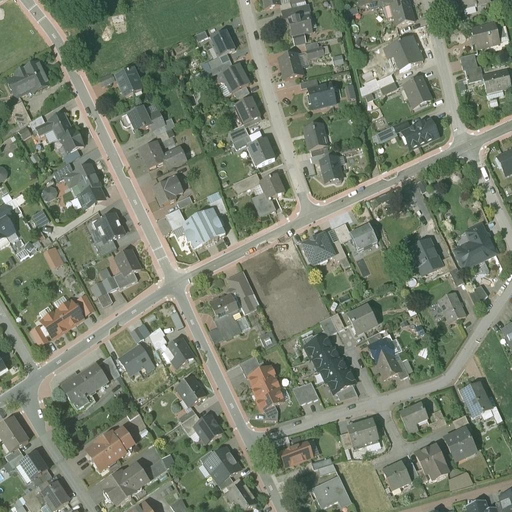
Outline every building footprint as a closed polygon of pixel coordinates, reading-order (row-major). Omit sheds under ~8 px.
[(277,0),(262,0),(265,12),(280,9),(280,8),(278,8),(276,2),(278,1),(277,0)] [(392,0),(387,0),(381,2),(383,9),(382,9),(383,10),(384,10),(391,8),(391,7),(394,6),(392,0)] [(462,0),(465,10),(474,8),(475,9),(476,9),(476,7),(488,4),(486,0),(462,0)] [(381,2),(368,5),(370,12),(382,9),(383,9),(381,2)] [(394,6),(391,7),(391,8),(394,19),(396,29),(414,25),(408,3),(394,6)] [(291,11),(281,13),(283,21),(310,15),(308,7),(291,11)] [(391,8),(384,10),(387,21),(394,19),(391,8)] [(110,14),(113,24),(125,21),(123,11),(110,14)] [(308,18),(288,23),(292,40),(303,37),(312,35),(308,18)] [(500,26),(494,27),(497,38),(504,36),(502,30),(503,30),(502,25),(500,25),(500,26)] [(494,27),(471,33),(476,52),(499,46),(497,38),(494,27)] [(205,33),(195,38),(198,44),(208,40),(205,33)] [(226,35),(211,42),(220,59),(220,60),(235,53),(226,35)] [(303,37),(292,40),(294,48),(305,45),(303,37)] [(411,39),(384,52),(389,62),(393,60),(399,74),(395,76),(395,77),(422,64),(411,39)] [(317,44),(304,47),(306,53),(318,50),(317,44)] [(318,50),(306,53),(308,61),(323,57),(321,49),(318,50)] [(296,56),(278,61),(284,83),(302,78),(296,56)] [(334,59),(336,67),(345,65),(342,57),(334,59)] [(474,57),(459,60),(462,74),(465,73),(477,70),(474,57)] [(220,59),(207,65),(210,72),(216,69),(223,66),(220,60),(220,59)] [(223,66),(216,69),(219,76),(221,78),(233,71),(230,63),(223,66)] [(38,65),(22,73),(17,75),(16,78),(17,80),(10,84),(18,100),(32,93),(33,96),(50,88),(38,65)] [(210,72),(205,74),(208,81),(219,76),(216,69),(210,72)] [(233,71),(221,78),(221,79),(223,78),(227,84),(233,96),(231,97),(233,96),(246,89),(249,88),(238,69),(233,71)] [(477,70),(465,73),(468,86),(483,82),(483,79),(481,69),(477,70)] [(133,73),(117,80),(125,100),(142,93),(133,73)] [(483,79),(483,82),(487,97),(511,91),(507,73),(483,79)] [(111,76),(99,82),(102,90),(112,85),(113,82),(111,76)] [(221,79),(221,78),(219,79),(218,82),(220,85),(223,86),(227,84),(223,78),(221,79)] [(391,78),(376,84),(377,85),(380,91),(394,85),(391,78)] [(421,79),(410,84),(411,85),(403,88),(413,111),(431,103),(421,79)] [(316,82),(299,86),(301,92),(318,88),(316,82)] [(373,86),(372,84),(366,86),(366,87),(365,87),(369,96),(380,91),(377,85),(375,86),(375,85),(373,86)] [(394,85),(380,91),(383,98),(397,92),(394,85)] [(307,93),(312,112),(336,106),(331,87),(307,93)] [(246,89),(233,96),(236,101),(249,96),(246,89)] [(259,120),(251,103),(252,102),(251,102),(234,109),(235,110),(236,110),(244,127),(243,128),(243,129),(244,128),(245,131),(259,125),(259,124),(258,124),(257,122),(260,121),(260,120),(259,120)] [(22,104),(9,110),(20,132),(30,126),(32,124),(22,104)] [(143,110),(127,118),(128,118),(133,128),(136,135),(136,136),(151,129),(152,133),(153,132),(164,127),(158,114),(147,119),(143,110)] [(64,117),(49,124),(49,125),(44,127),(35,131),(36,132),(39,139),(44,137),(53,133),(57,140),(58,142),(60,141),(73,135),(72,135),(64,117)] [(128,118),(122,121),(121,124),(124,130),(127,131),(133,128),(128,118)] [(32,124),(30,126),(33,133),(36,132),(35,131),(44,127),(40,120),(32,124)] [(423,126),(417,128),(402,135),(410,153),(439,140),(431,122),(423,126)] [(406,123),(393,129),(396,136),(396,135),(409,130),(406,123)] [(164,127),(153,132),(156,138),(166,134),(167,133),(164,127)] [(322,127),(304,131),(304,132),(305,132),(308,143),(307,144),(310,154),(311,153),(323,150),(327,149),(322,127)] [(244,131),(230,138),(229,135),(228,135),(232,145),(248,138),(245,131),(244,128),(243,129),(244,131)] [(26,129),(19,134),(20,137),(23,142),(31,137),(26,129)] [(393,129),(376,137),(380,146),(397,138),(396,135),(396,136),(393,129)] [(53,133),(44,137),(47,142),(50,143),(57,140),(53,133)] [(73,135),(60,141),(67,157),(84,149),(76,133),(72,135),(73,135)] [(166,134),(156,138),(159,145),(169,141),(166,134)] [(232,145),(236,153),(252,145),(248,138),(232,145)] [(266,142),(248,150),(258,170),(275,162),(266,142)] [(156,146),(139,154),(148,173),(149,173),(149,172),(155,168),(156,170),(164,166),(165,165),(163,160),(156,146)] [(323,150),(311,153),(312,160),(323,157),(325,157),(323,150)] [(180,152),(163,160),(165,165),(164,166),(168,173),(186,164),(180,152)] [(511,162),(509,156),(497,161),(505,178),(511,175),(511,162)] [(312,160),(311,160),(312,166),(320,164),(325,163),(323,157),(312,160)] [(325,163),(320,164),(320,165),(322,164),(325,174),(323,175),(325,185),(342,181),(341,181),(340,176),(341,176),(337,160),(325,163)] [(69,166),(53,176),(58,185),(66,181),(65,180),(73,176),(72,173),(72,172),(69,166)] [(73,176),(65,180),(66,181),(70,190),(70,189),(78,185),(84,198),(84,197),(91,193),(91,194),(99,190),(100,190),(93,175),(92,175),(89,169),(90,168),(73,176)] [(257,177),(234,187),(238,197),(256,189),(261,186),(261,185),(257,177)] [(276,178),(261,185),(261,186),(256,189),(260,199),(253,202),(261,220),(275,213),(271,203),(284,197),(276,178)] [(177,182),(168,186),(168,185),(153,192),(161,210),(176,203),(174,199),(183,195),(177,182)] [(59,199),(54,187),(41,193),(46,205),(59,199)] [(99,190),(91,194),(91,193),(84,197),(84,198),(78,200),(84,213),(95,208),(94,206),(104,201),(99,190)] [(22,196),(14,201),(17,207),(26,202),(22,196)] [(190,200),(177,205),(180,212),(193,206),(190,200)] [(222,201),(209,207),(212,214),(213,213),(217,220),(227,215),(222,201)] [(4,207),(0,210),(0,225),(7,222),(12,219),(4,207)] [(179,212),(165,219),(173,234),(182,229),(186,227),(179,212)] [(34,219),(40,231),(51,225),(44,213),(34,219)] [(212,214),(205,217),(205,216),(190,224),(190,225),(186,227),(182,229),(186,237),(183,238),(188,248),(191,247),(194,254),(202,250),(203,251),(218,243),(218,242),(225,238),(217,220),(213,213),(212,214)] [(115,218),(95,227),(102,242),(104,247),(124,237),(115,218)] [(7,222),(0,225),(0,229),(6,240),(15,235),(14,234),(15,232),(12,226),(10,226),(7,222)] [(345,227),(333,232),(338,244),(340,247),(351,242),(349,237),(350,237),(345,227)] [(350,237),(349,237),(351,242),(358,255),(377,246),(369,228),(350,237)] [(475,244),(455,254),(464,272),(496,257),(488,238),(486,239),(481,228),(470,234),(475,244)] [(6,240),(0,243),(0,251),(18,240),(15,235),(6,240)] [(324,238),(316,242),(315,241),(310,243),(311,245),(303,248),(313,269),(319,266),(320,267),(328,264),(327,262),(333,260),(334,259),(328,248),(324,238)] [(338,244),(328,248),(334,259),(333,260),(336,265),(346,260),(340,247),(338,244)] [(429,244),(410,253),(422,277),(441,269),(442,268),(440,263),(437,256),(435,257),(429,244)] [(57,249),(44,255),(53,272),(65,266),(57,249)] [(131,253),(115,261),(122,276),(124,281),(134,276),(140,273),(131,253)] [(450,259),(440,263),(442,268),(441,269),(445,277),(449,274),(457,271),(450,256),(449,257),(450,259)] [(457,271),(449,274),(456,289),(464,286),(457,271)] [(244,275),(228,283),(235,297),(237,301),(238,304),(248,299),(254,296),(244,275)] [(124,281),(122,276),(113,280),(119,291),(120,292),(137,283),(134,276),(124,281)] [(113,279),(91,289),(97,301),(98,301),(103,311),(111,307),(106,297),(119,291),(113,280),(113,279)] [(481,289),(468,295),(475,311),(487,299),(481,289)] [(454,296),(438,304),(449,327),(465,319),(454,296)] [(230,299),(211,308),(217,322),(215,323),(224,343),(239,336),(230,317),(237,314),(232,304),(237,301),(235,297),(230,299)] [(86,299),(78,303),(78,305),(83,314),(85,318),(93,313),(86,299)] [(248,299),(238,304),(244,317),(255,312),(248,299)] [(71,305),(56,315),(68,332),(83,322),(80,317),(74,308),(71,305)] [(78,305),(74,308),(80,317),(83,314),(78,305)] [(367,310),(348,320),(357,338),(376,328),(376,327),(374,328),(369,320),(372,319),(367,310)] [(179,314),(173,316),(178,332),(184,330),(179,314)] [(56,315),(41,325),(43,328),(49,337),(53,342),(68,332),(56,315)] [(337,316),(330,320),(338,334),(345,331),(337,316)] [(338,334),(330,320),(319,325),(324,334),(313,339),(315,344),(326,339),(326,340),(338,334)] [(49,337),(43,328),(40,331),(45,340),(49,337)] [(421,328),(416,331),(419,338),(424,336),(421,328)] [(511,329),(503,334),(511,354),(511,329)] [(40,331),(39,330),(31,335),(40,349),(48,344),(45,340),(40,331)] [(159,331),(149,338),(152,346),(162,340),(164,338),(159,331)] [(137,346),(144,342),(137,332),(131,336),(137,346)] [(267,349),(278,344),(272,333),(261,338),(267,349)] [(379,335),(367,342),(370,349),(383,343),(382,341),(379,335)] [(389,338),(382,341),(383,343),(385,342),(387,346),(392,343),(389,338)] [(315,344),(305,349),(311,362),(306,365),(313,362),(313,361),(332,352),(331,352),(326,340),(326,339),(315,344)] [(162,340),(152,346),(156,353),(164,347),(166,345),(162,340)] [(370,349),(368,350),(371,356),(371,358),(372,361),(374,361),(376,366),(377,366),(392,359),(393,359),(387,346),(385,342),(383,343),(370,349)] [(167,352),(174,362),(171,364),(177,372),(188,365),(188,364),(193,360),(181,343),(167,352)] [(164,347),(156,353),(159,360),(165,357),(163,355),(167,352),(164,347)] [(134,355),(120,363),(120,362),(119,363),(125,371),(125,370),(129,377),(129,378),(150,364),(140,349),(133,354),(134,355)] [(332,352),(313,361),(313,362),(319,374),(313,376),(321,373),(320,373),(339,364),(339,363),(333,351),(331,352),(332,352)] [(121,379),(111,359),(103,364),(115,383),(121,379)] [(255,359),(239,367),(243,374),(259,366),(255,359)] [(392,359),(377,366),(381,375),(381,376),(382,379),(384,380),(385,382),(397,376),(399,375),(395,365),(392,359)] [(339,364),(320,373),(321,373),(326,385),(321,388),(328,384),(347,375),(341,362),(339,363),(339,364)] [(409,378),(401,362),(395,365),(399,375),(397,376),(400,382),(409,378)] [(259,366),(243,374),(246,382),(249,380),(266,372),(263,365),(259,366)] [(96,369),(79,380),(75,375),(58,387),(73,410),(90,398),(108,386),(96,369)] [(266,372),(249,380),(254,391),(274,381),(274,382),(281,379),(281,378),(276,381),(270,370),(266,372)] [(347,375),(328,384),(334,397),(336,396),(352,388),(355,387),(349,374),(347,375)] [(192,381),(177,391),(190,410),(205,400),(192,381)] [(274,381),(254,391),(252,391),(258,402),(278,393),(285,390),(279,392),(274,382),(274,381)] [(305,388),(312,403),(312,404),(319,401),(311,385),(305,388)] [(299,390),(298,390),(306,405),(306,406),(312,403),(305,388),(305,387),(299,390)] [(352,388),(336,396),(340,404),(357,399),(352,388)] [(479,388),(461,396),(473,422),(481,418),(490,413),(491,413),(486,402),(479,388)] [(306,405),(298,390),(299,390),(298,389),(292,392),(300,408),(306,405)] [(278,393),(258,402),(256,403),(262,414),(264,414),(275,408),(283,404),(278,393)] [(90,398),(73,410),(77,415),(94,403),(90,398)] [(491,400),(486,402),(491,413),(490,413),(492,416),(498,413),(491,400)] [(275,408),(264,414),(265,416),(264,423),(277,423),(278,415),(275,408)] [(421,408),(408,414),(409,415),(400,418),(409,437),(417,433),(415,427),(427,421),(421,408)] [(192,411),(178,421),(182,426),(196,417),(192,411)] [(440,413),(432,417),(436,424),(429,427),(432,434),(447,427),(440,413)] [(196,417),(182,426),(188,435),(194,430),(201,425),(196,417)] [(201,425),(194,430),(206,447),(222,436),(210,419),(201,425)] [(465,419),(453,425),(459,437),(465,434),(465,433),(468,437),(473,435),(465,419)] [(0,440),(3,445),(20,434),(12,421),(0,429),(0,440)] [(359,428),(347,432),(348,436),(353,450),(365,446),(365,447),(377,443),(374,434),(375,433),(372,424),(359,428)] [(111,436),(106,440),(106,439),(105,440),(106,441),(102,443),(101,442),(101,443),(96,447),(97,448),(86,456),(93,465),(92,466),(96,472),(97,471),(99,475),(125,457),(124,454),(133,447),(123,432),(113,439),(111,436)] [(459,437),(454,440),(454,439),(445,443),(451,455),(454,454),(457,461),(465,457),(466,460),(476,455),(468,437),(465,433),(465,434),(459,437)] [(20,434),(3,445),(10,455),(10,456),(18,451),(28,444),(23,437),(23,438),(20,434)] [(348,436),(340,438),(344,453),(353,450),(348,436)] [(306,445),(279,456),(285,471),(312,460),(306,445)] [(436,450),(416,460),(421,471),(424,478),(425,478),(430,476),(434,478),(437,483),(448,478),(444,469),(445,469),(436,450)] [(18,451),(10,456),(10,455),(4,459),(8,464),(21,456),(18,451)] [(215,458),(206,464),(206,465),(208,468),(207,470),(212,477),(233,461),(231,459),(225,451),(215,458)] [(211,453),(199,461),(203,467),(206,465),(206,464),(215,458),(211,453)] [(21,456),(8,464),(13,472),(22,466),(22,465),(25,462),(21,456)] [(36,456),(22,465),(22,466),(33,483),(38,479),(47,473),(48,473),(36,456)] [(162,461),(142,475),(148,485),(148,486),(167,473),(162,461)] [(212,477),(216,482),(218,483),(220,486),(221,486),(230,480),(240,473),(235,465),(235,464),(233,461),(212,477)] [(330,461),(312,466),(314,473),(318,472),(333,467),(330,461)] [(401,466),(383,475),(392,494),(410,486),(401,466)] [(412,466),(406,469),(413,485),(420,481),(416,474),(412,466)] [(333,467),(318,472),(320,479),(336,474),(333,467)] [(137,469),(123,479),(121,476),(120,477),(120,478),(117,481),(116,480),(115,480),(103,488),(106,494),(105,495),(105,496),(106,495),(112,504),(111,504),(112,505),(114,504),(117,509),(122,506),(131,500),(135,497),(134,495),(135,494),(148,485),(142,475),(137,469)] [(421,471),(416,474),(420,481),(422,486),(428,483),(425,478),(424,478),(421,471)] [(47,473),(38,479),(42,486),(52,480),(47,473)] [(448,481),(452,493),(474,487),(470,475),(448,481)] [(230,480),(221,486),(220,486),(218,488),(221,493),(226,490),(233,485),(230,480)] [(233,485),(226,490),(230,496),(243,487),(239,481),(233,485)] [(330,487),(329,484),(312,492),(321,511),(338,504),(341,510),(351,505),(340,482),(330,487)] [(42,496),(27,506),(26,505),(24,506),(28,511),(40,511),(49,506),(52,511),(58,511),(69,505),(57,487),(42,496)] [(250,511),(257,507),(243,487),(230,496),(226,498),(232,506),(234,504),(238,511),(250,511)] [(38,489),(22,499),(26,505),(27,506),(42,496),(38,489)] [(511,511),(511,500),(511,496),(499,499),(501,504),(502,511),(511,511)] [(186,511),(181,500),(169,508),(172,511),(186,511)] [(487,511),(485,503),(465,509),(465,511),(487,511)]
